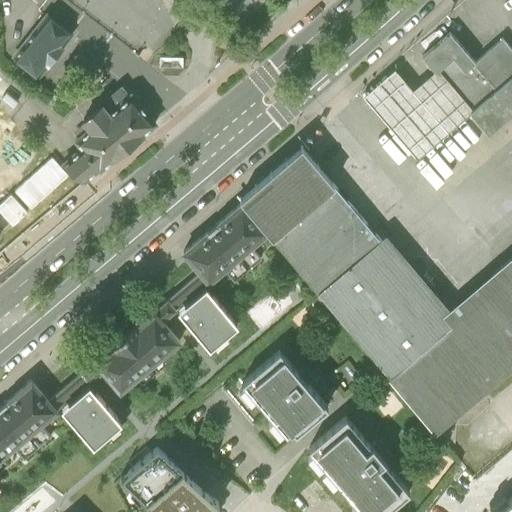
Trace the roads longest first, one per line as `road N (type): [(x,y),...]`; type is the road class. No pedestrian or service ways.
road 1 (secondary): [(14,341),(232,155)]
road 2 (secondary): [(207,126),(0,302)]
road 3 (secondary): [(232,155),(412,0)]
road 4 (secondary): [(351,0),(207,126)]
